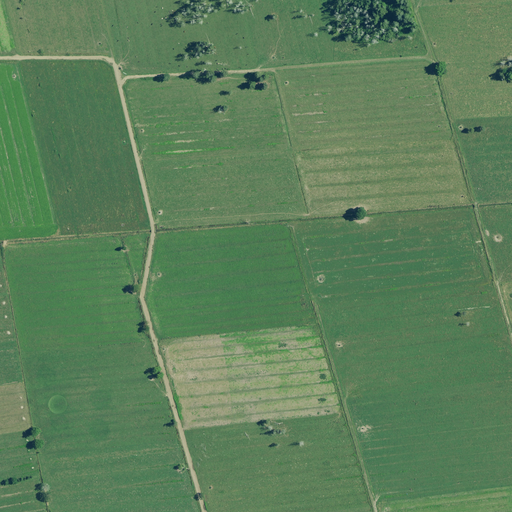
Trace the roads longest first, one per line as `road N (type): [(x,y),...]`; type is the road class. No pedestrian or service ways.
road 1 (track): [(117,77),(425,52),(511,341)]
road 2 (track): [(204,511),(143,303),(152,225),(115,69),(97,57),(0,56)]
